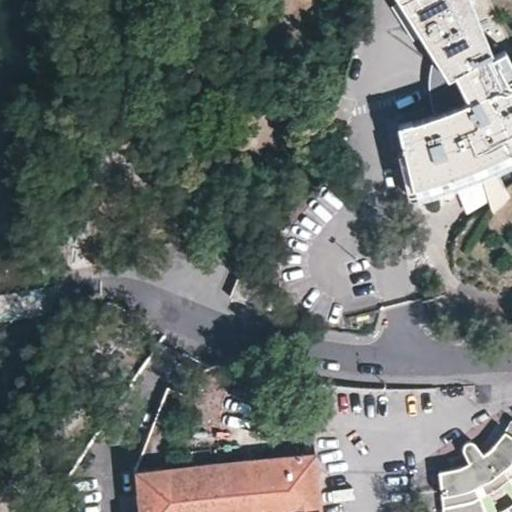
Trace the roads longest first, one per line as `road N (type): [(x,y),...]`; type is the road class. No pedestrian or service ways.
road 1 (residential): [(511,356),(355,356),(188,314)]
road 2 (residential): [(60,295),(143,297),(188,314)]
